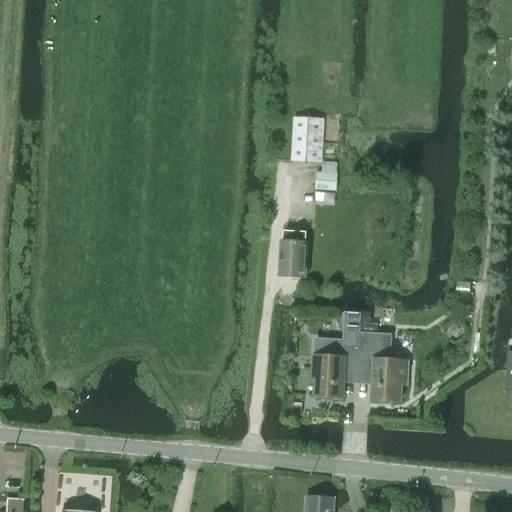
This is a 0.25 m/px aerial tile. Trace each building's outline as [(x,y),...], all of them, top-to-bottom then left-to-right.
[(290,161),(322,163),(324,119),(322,119),(293,117),(290,161)] [(316,172),(315,190),(336,191),(338,174),(337,174),(322,173),(316,172)] [(282,242),(279,277),(291,277),(294,281),(301,282),(305,278),(306,278),(308,244),(306,244),(306,233),(284,232),(284,242),(282,242)] [(360,348),(358,373),(374,374),(372,400),(380,401),(383,404),(390,404),(393,402),(400,402),(401,385),(407,386),(408,362),(389,361),(391,336),(360,335),(359,348),(360,348)] [(344,373),(358,373),(360,348),(359,348),(333,346),(332,358),(314,357),(312,380),(316,380),(315,397),(323,397),(325,400),(332,401),(335,398),(343,399),(344,373)] [(6,499),(4,511),(21,511),(22,500),(17,500),(6,499)] [(308,500),(306,511),(331,511),(333,502),(308,500)]
